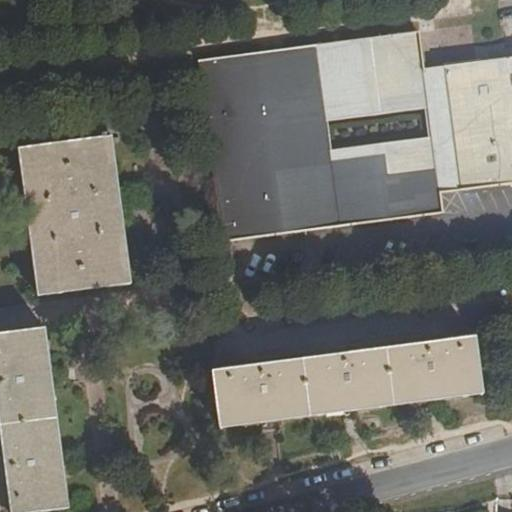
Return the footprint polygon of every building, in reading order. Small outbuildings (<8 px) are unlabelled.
[(425,69),(420,32),(285,50),(293,109),(428,91),(425,69)] [(285,50),(266,53),(289,235),(309,232),(301,172),(299,156),(295,125),(293,109),(285,50)] [(200,70),(223,243),(289,235),(266,53),(199,61),(200,70)] [(511,58),(443,67),(458,191),(511,183),(511,58)] [(443,67),(425,69),(428,91),(430,107),(433,137),(435,153),(436,154),(441,193),(458,191),(443,67)] [(428,91),(293,109),(295,125),(326,121),(430,107),(428,91)] [(299,156),(331,151),(326,121),(295,125),(299,156)] [(435,153),(433,137),(331,151),(299,156),(301,172),(436,154),(435,153)] [(39,298),(132,286),(112,138),(20,149),(39,298)] [(441,193),(436,154),(301,172),(309,232),(443,214),(441,193)] [(50,511),(70,510),(46,329),(0,335),(0,450),(1,455),(4,455),(7,481),(5,481),(8,511),(12,511),(11,511),(50,511)] [(220,429),(483,395),(476,338),(470,338),(470,335),(441,339),(441,343),(415,345),(414,343),(356,350),(357,354),(330,357),(330,354),(272,361),(272,366),(247,368),(247,365),(218,368),(218,372),(213,373),(220,429)]
